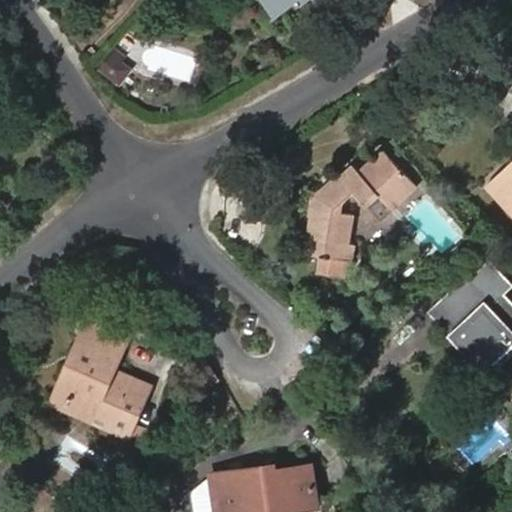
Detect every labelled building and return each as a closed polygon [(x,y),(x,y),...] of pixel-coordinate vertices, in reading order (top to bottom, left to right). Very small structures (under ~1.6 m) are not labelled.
[(262,0),(277,19),(300,2),(303,6),(310,0),(262,0)] [(127,82),(140,62),(116,47),(103,67),(127,82)] [(346,214),(347,202),(358,193),(383,220),(420,188),(385,150),(360,172),(354,166),(343,177),(340,173),(315,196),(309,238),(314,239),(311,254),(356,261),(359,245),(351,244),(356,216),(346,214)] [(511,163),(488,186),(511,211),(511,163)] [(492,267),(506,255),(492,240),(479,252),(490,266),(492,267)] [(511,311),(500,299),(511,288),(492,267),(490,266),(454,298),(476,321),(462,334),(493,368),(503,359),(511,368),(511,311)] [(462,334),(476,321),(454,298),(442,312),(462,334)] [(152,389),(115,372),(130,338),(91,321),(77,356),(83,359),(66,400),(83,406),(87,397),(118,410),(112,428),(132,436),(152,389)] [(57,402),(112,428),(118,410),(87,397),(83,406),(66,400),(83,359),(77,356),(57,402)] [(199,393),(220,380),(206,358),(186,371),(199,393)] [(218,511),(224,511),(318,499),(313,469),(278,474),(276,466),(213,474),(218,511)] [(224,511),(285,511),(320,507),(318,499),(224,511)]
